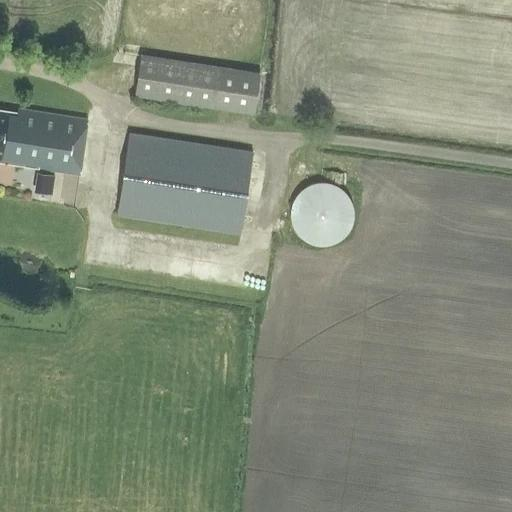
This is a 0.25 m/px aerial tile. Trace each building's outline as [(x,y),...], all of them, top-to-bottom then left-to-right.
[(253,114),(260,73),(141,55),(135,95),(253,114)] [(0,162),(79,176),(88,121),(18,109),(17,114),(0,111),(0,162)] [(240,234),(253,152),(130,133),(117,215),(240,234)] [(38,189),(49,194),(57,177),(45,172),(38,189)] [(291,211),(291,214),(291,217),(291,221),(292,223),(293,227),(295,230),(296,232),(298,234),(300,237),(303,239),(306,241),(308,243),(310,243),(314,244),(316,245),(318,245),(322,246),(324,246),(328,245),(331,244),(334,243),(337,242),(340,240),(343,238),(344,237),(346,235),(347,234),(349,232),(350,229),(352,226),(353,223),(353,221),(354,217),(354,214),(354,211),(353,209),(353,206),(352,204),(352,202),(350,199),(349,196),(347,195),(345,192),(343,190),(340,188),(337,186),(335,185),(332,184),(329,183),(326,183),(323,182),(319,183),(318,183),(315,183),(311,184),(308,186),(306,187),(304,188),(301,191),(298,194),(297,195),(295,198),(293,201),(292,204),(292,206),(291,209),(291,211)]
